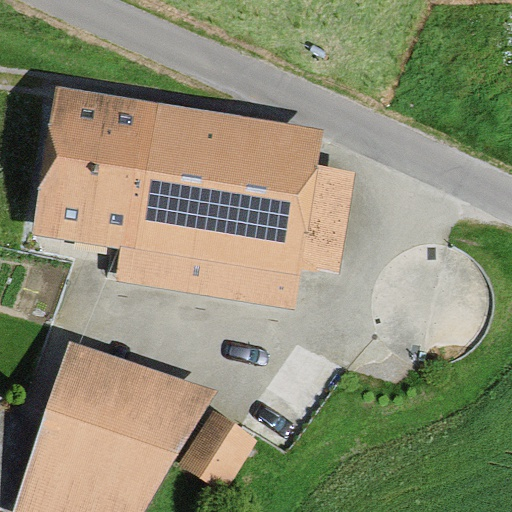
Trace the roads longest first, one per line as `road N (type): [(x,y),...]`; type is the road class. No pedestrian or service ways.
road 1 (unclassified): [(79,0),(511,199)]
road 2 (track): [(344,118),(0,63)]
